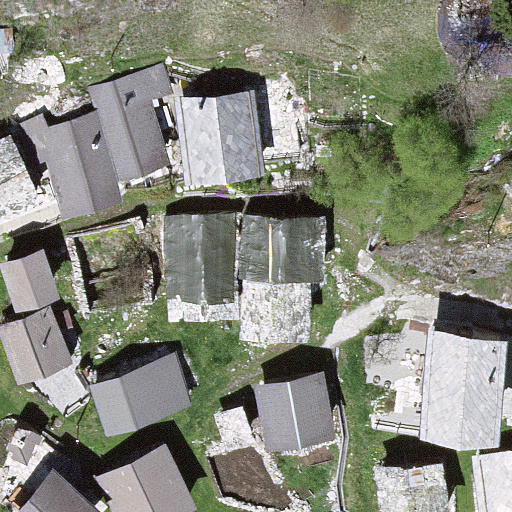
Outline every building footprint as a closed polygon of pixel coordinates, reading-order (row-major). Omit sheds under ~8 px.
[(145,70),(70,94),(98,181),(147,166),(129,109),(155,100),(145,70)] [(229,92),(158,98),(166,183),(236,177),(229,92)] [(75,118),(17,136),(40,211),(98,193),(75,118)] [(0,151),(0,202),(17,196),(0,151)] [(223,220),(150,225),(153,320),(219,319),(223,220)] [(314,222),(223,220),(221,341),(302,336),(314,222)] [(20,248),(0,255),(0,304),(35,292),(20,248)] [(37,309),(0,320),(0,382),(56,365),(37,309)] [(478,338),(408,326),(390,430),(460,442),(478,338)] [(162,357),(79,384),(95,435),(178,408),(162,357)] [(511,357),(501,358),(501,410),(511,410),(511,357)] [(307,378),(241,390),(251,445),(318,433),(307,378)] [(148,446),(80,477),(96,511),(166,511),(176,508),(148,446)] [(511,511),(511,446),(455,452),(461,511),(511,511)] [(429,511),(428,461),(359,463),(360,511),(429,511)] [(75,511),(34,471),(0,504),(0,511),(75,511)]
